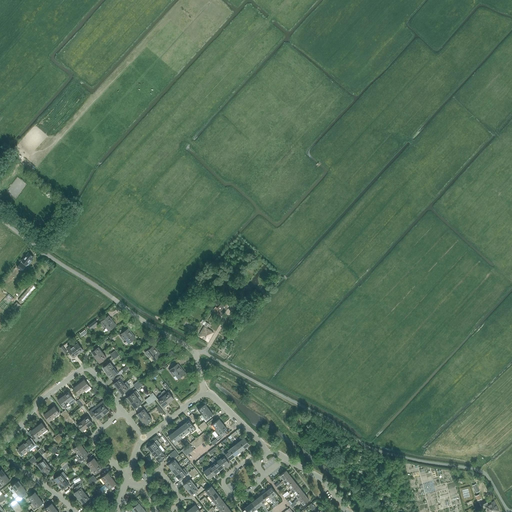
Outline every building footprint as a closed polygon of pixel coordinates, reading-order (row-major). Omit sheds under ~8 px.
[(21,262),(17,267),(22,271),(26,266),(27,267),(28,266),(30,263),(29,262),(33,257),(29,253),(22,261),(21,262)] [(19,298),(18,300),(22,303),(30,294),(34,290),(30,287),(19,298)] [(228,307),(232,302),(226,298),(223,303),(222,302),(217,308),(216,306),(212,311),(220,317),(229,308),(228,307)] [(109,316),(100,323),(104,328),(105,327),(108,331),(116,325),(109,316)] [(88,326),(90,329),(98,323),(95,320),(88,326)] [(198,336),(199,336),(208,342),(213,333),(213,332),(205,327),(206,326),(205,325),(198,336)] [(128,329),(119,335),(123,341),(125,340),(128,344),(136,338),(128,329)] [(67,348),(71,354),(74,358),(83,350),(78,343),(73,346),(72,344),(67,348)] [(154,346),(145,353),(149,358),(150,357),(153,361),(161,355),(154,346)] [(93,356),(95,358),(103,352),(99,347),(92,352),(94,355),(93,356)] [(103,352),(95,358),(97,360),(97,359),(100,363),(106,357),(103,352)] [(105,371),(107,373),(114,367),(110,362),(103,367),(106,370),(105,371)] [(175,375),(178,379),(185,373),(178,363),(169,370),(173,376),(175,375)] [(114,367),(107,373),(108,375),(109,375),(111,378),(118,372),(114,367)] [(116,382),(113,384),(116,387),(115,387),(117,389),(124,384),(122,381),(120,378),(122,377),(120,375),(118,377),(114,379),(116,382)] [(80,381),(78,383),(84,390),(86,392),(91,389),(89,386),(90,386),(84,379),(81,382),(80,381)] [(124,384),(117,389),(118,392),(119,391),(121,394),(128,389),(130,387),(126,382),(124,384)] [(84,390),(78,383),(76,384),(77,385),(74,387),(79,394),(84,390)] [(134,392),(125,399),(129,404),(130,403),(138,398),(140,396),(136,390),(134,392)] [(164,390),(161,393),(162,394),(163,396),(169,403),(171,401),(174,398),(168,391),(166,393),(164,390)] [(65,393),(63,395),(69,402),(74,398),(68,391),(65,394),(65,393)] [(160,398),(158,400),(163,407),(164,408),(169,404),(168,403),(169,403),(163,396),(162,394),(158,396),(160,398)] [(69,402),(63,395),(61,397),(58,399),(65,409),(68,407),(66,404),(69,402)] [(138,398),(130,403),(132,406),(133,405),(135,408),(142,403),(140,400),(142,398),(140,396),(138,398)] [(99,404),(96,406),(103,415),(104,415),(106,413),(108,411),(107,408),(109,406),(104,399),(99,404)] [(198,409),(202,414),(209,409),(205,404),(198,409)] [(51,408),(48,410),(54,417),(60,413),(54,406),(51,409),(51,408)] [(96,406),(88,412),(94,419),(97,417),(98,419),(101,416),(102,417),(104,415),(103,415),(96,406)] [(138,417),(140,420),(148,414),(144,408),(137,414),(139,417),(138,417)] [(209,409),(202,414),(206,420),(213,414),(209,409)] [(54,417),(48,410),(46,411),(47,412),(44,414),(49,421),(54,417)] [(148,414),(140,420),(142,422),(142,421),(145,424),(146,424),(147,424),(148,424),(150,423),(150,422),(149,421),(152,419),(148,414)] [(87,416),(82,420),(88,428),(90,426),(90,425),(93,423),(87,416)] [(212,424),(216,429),(223,424),(219,419),(212,424)] [(88,428),(82,420),(77,424),(82,431),(85,429),(86,429),(88,428)] [(184,424),(189,431),(191,433),(196,429),(189,420),(184,424)] [(38,424),(36,426),(42,433),(47,429),(42,422),(38,425),(38,424)] [(184,424),(179,428),(184,435),(189,431),(184,424)] [(216,429),(214,431),(220,438),(226,434),(224,431),(227,429),(223,424),(216,429)] [(42,433),(36,426),(34,427),(34,428),(31,430),(34,434),(31,436),(36,442),(41,438),(39,435),(42,433)] [(179,428),(174,432),(179,439),(184,435),(179,428)] [(179,439),(174,432),(169,436),(174,443),(177,441),(178,443),(181,441),(179,439)] [(244,437),(239,441),(245,448),(250,444),(244,437)] [(25,440),(23,442),(29,450),(34,446),(29,439),(26,441),(25,440)] [(239,441),(234,445),(240,452),(245,448),(239,441)] [(29,450),(23,442),(21,444),(22,444),(18,447),(21,450),(18,452),(21,456),(24,454),(29,450)] [(155,442),(146,448),(148,451),(150,450),(152,452),(159,447),(157,445),(155,442)] [(73,449),(77,454),(85,448),(83,446),(82,446),(80,443),(73,449)] [(234,445),(229,449),(235,456),(240,452),(234,445)] [(152,452),(155,457),(162,452),(159,447),(152,452)] [(77,454),(75,456),(76,458),(81,464),(88,458),(86,455),(88,454),(89,453),(85,448),(77,454)] [(235,456),(229,449),(226,452),(225,450),(223,452),(223,453),(224,453),(230,460),(235,456)] [(162,452),(155,457),(159,462),(166,457),(162,452)] [(224,456),(219,460),(224,467),(229,463),(224,456)] [(87,463),(91,468),(98,462),(97,460),(96,461),(94,458),(87,463)] [(37,464),(41,470),(48,464),(44,459),(37,464)] [(168,465),(172,470),(178,464),(174,459),(168,465)] [(215,460),(212,462),(214,464),(219,471),(224,467),(219,460),(217,462),(215,460)] [(98,462),(91,468),(95,474),(102,468),(99,465),(100,465),(98,462)] [(48,464),(41,470),(40,470),(42,472),(43,472),(45,475),(52,469),(48,464)] [(172,470),(176,475),(182,469),(178,464),(172,470)] [(214,464),(209,468),(214,475),(219,471),(214,464)] [(182,469),(176,475),(180,480),(186,474),(188,473),(184,468),(182,469)] [(214,475),(209,468),(204,472),(209,479),(214,475)] [(280,475),(284,480),(290,475),(286,470),(280,475)] [(61,473),(54,479),(57,482),(56,482),(58,484),(65,479),(67,477),(63,472),(61,473)] [(101,478),(105,483),(112,477),(111,475),(110,475),(108,472),(101,478)] [(6,474),(0,478),(0,486),(0,487),(10,480),(7,476),(8,476),(6,474)] [(284,480),(287,485),(294,480),(290,475),(284,480)] [(112,477),(105,483),(109,488),(116,483),(113,480),(114,479),(112,477)] [(65,479),(58,484),(59,487),(60,486),(62,489),(69,484),(65,479)] [(183,485),(187,490),(194,484),(190,479),(183,485)] [(287,485),(291,490),(298,485),(294,480),(287,485)] [(13,493),(15,491),(23,485),(21,483),(21,484),(18,481),(11,486),(13,489),(11,490),(13,493)] [(194,484),(187,490),(191,495),(196,491),(198,493),(204,489),(202,487),(198,489),(194,484)] [(19,495),(14,498),(15,499),(17,502),(27,494),(25,492),(26,491),(24,488),(23,485),(15,491),(17,493),(19,495)] [(291,490),(295,495),(301,490),(298,485),(291,490)] [(205,491),(209,496),(215,491),(211,486),(205,491)] [(76,496),(77,498),(85,492),(81,488),(81,487),(76,491),(74,493),(76,496)] [(271,487),(266,491),(271,497),(274,500),(275,499),(274,498),(276,495),(277,494),(276,493),(271,487)] [(295,495),(298,498),(295,500),(295,501),(293,503),(294,505),(297,503),(296,502),(299,500),(305,495),(301,490),(295,495)] [(209,496),(213,501),(219,496),(215,491),(209,496)] [(266,491),(261,495),(266,501),(269,499),(273,504),(274,504),(277,502),(275,499),(274,500),(271,497),(266,491)] [(31,502),(32,502),(40,497),(38,495),(37,495),(35,492),(28,497),(31,502)] [(85,492),(77,498),(79,501),(80,500),(82,503),(89,498),(85,492)] [(257,498),(261,505),(264,508),(266,506),(263,503),(266,501),(261,495),(257,498)] [(305,495),(299,500),(296,502),(297,503),(298,504),(301,502),(303,505),(309,500),(305,495)] [(213,501),(217,506),(223,501),(219,496),(213,501)] [(40,497),(32,502),(30,504),(34,509),(43,502),(41,499),(40,497)] [(257,498),(252,502),(256,509),(261,505),(257,498)] [(134,506),(132,508),(135,511),(137,511),(143,508),(141,506),(142,505),(138,500),(133,505),(134,506)] [(217,506),(220,511),(227,506),(223,501),(217,506)] [(497,511),(500,511),(497,507),(494,501),(484,506),(487,511),(497,511)] [(252,502),(247,506),(251,511),(252,511),(256,509),(252,502)] [(45,509),(47,511),(51,511),(56,508),(55,506),(54,506),(52,503),(45,509)]
